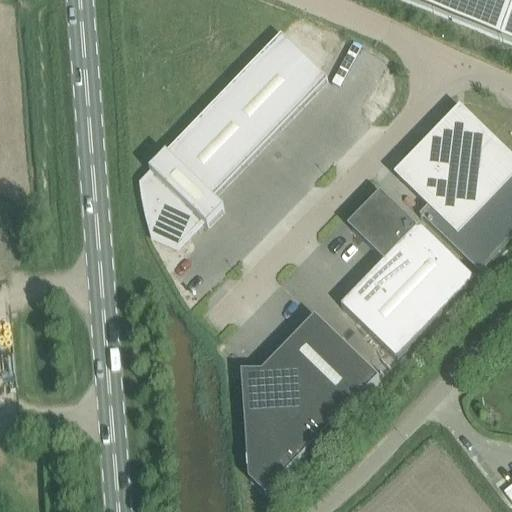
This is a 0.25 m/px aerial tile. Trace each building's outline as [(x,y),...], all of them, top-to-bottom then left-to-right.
[(511,0),(398,0),(511,46),(511,0)] [(214,203),(329,83),(283,39),(151,175),(154,178),(145,188),(146,203),(151,223),(156,242),(178,252),(204,226),(209,231),(226,214),(214,203)] [(400,179),(431,209),(421,220),(482,278),(511,247),(511,163),(488,141),(484,145),(467,129),(456,130),(436,151),(431,146),(400,179)] [(363,221),(353,232),(387,265),(343,310),(399,364),(476,284),(421,230),(418,233),(383,200),(373,210),(371,208),(361,219),(363,221)] [(316,323),(265,376),(259,376),(259,372),(250,372),(250,376),(244,376),(251,483),(267,498),(266,499),(267,500),(380,383),(317,321),(316,322),(316,323)]
